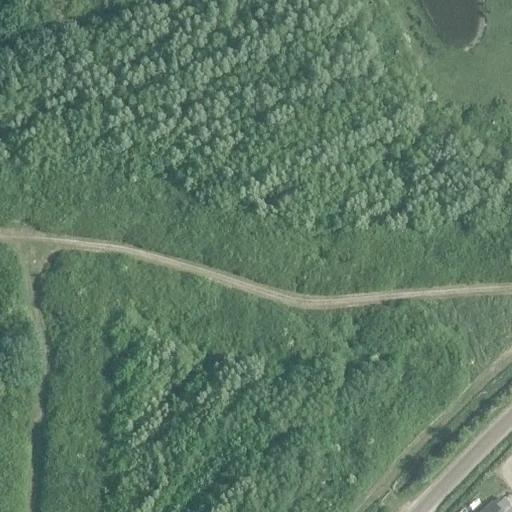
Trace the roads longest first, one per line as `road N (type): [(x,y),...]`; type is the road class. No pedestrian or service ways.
road 1 (track): [(31,511),(42,392),(25,239)]
road 2 (unclassified): [(419,511),(511,417)]
